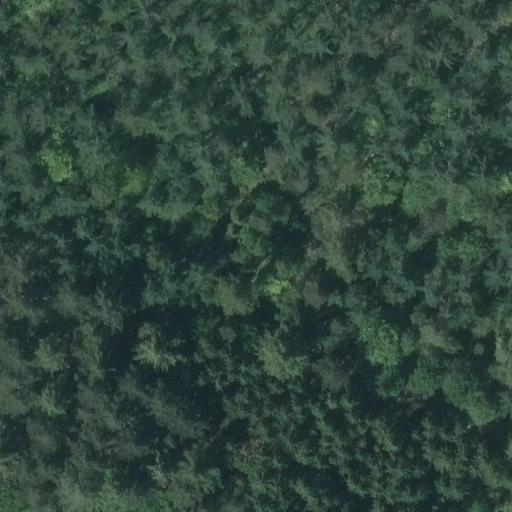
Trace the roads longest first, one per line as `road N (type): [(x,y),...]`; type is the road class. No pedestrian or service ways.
road 1 (track): [(511,441),(123,283),(0,244)]
road 2 (track): [(159,301),(192,420),(248,511)]
